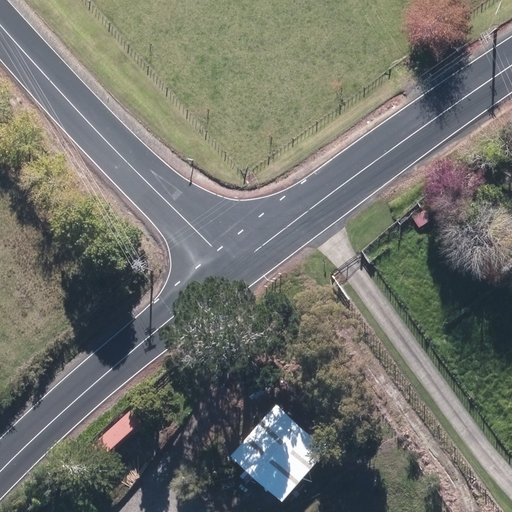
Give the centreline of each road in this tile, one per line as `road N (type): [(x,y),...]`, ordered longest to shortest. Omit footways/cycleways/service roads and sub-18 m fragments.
road 1 (tertiary): [(511,67),(227,271)]
road 2 (tertiary): [(227,271),(0,24)]
road 3 (unclassified): [(227,271),(0,473)]
